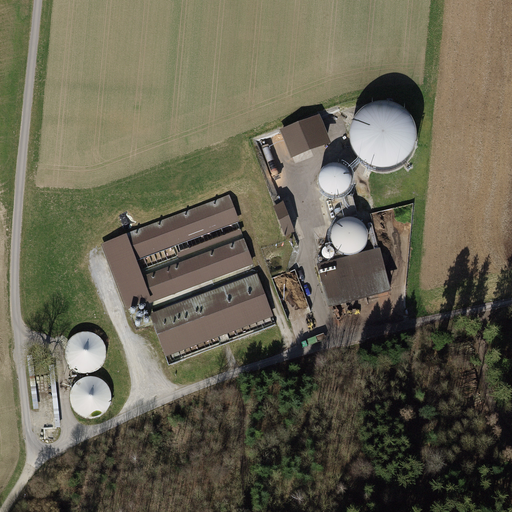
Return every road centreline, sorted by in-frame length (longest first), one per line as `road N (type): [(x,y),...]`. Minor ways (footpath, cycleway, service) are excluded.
road 1 (track): [(38,450),(286,355),(511,301)]
road 2 (track): [(37,0),(14,299),(26,428),(38,450)]
road 3 (unknown): [(154,403),(93,254)]
road 4 (unknown): [(332,344),(288,206)]
road 5 (track): [(511,442),(483,368),(485,306)]
